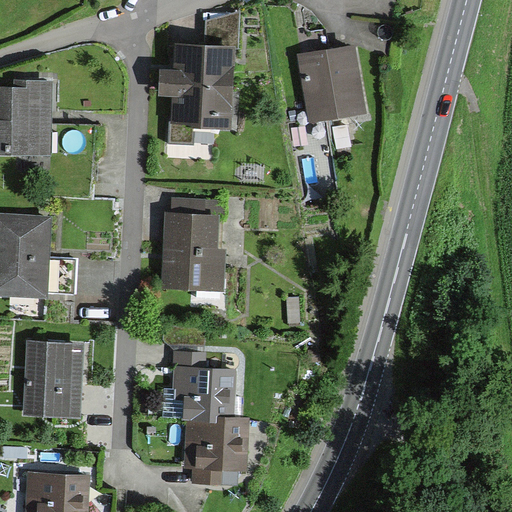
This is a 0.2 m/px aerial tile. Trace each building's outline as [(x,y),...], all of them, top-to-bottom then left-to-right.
[(361,113),(350,51),(304,60),(315,121),(361,113)] [(217,128),(219,53),(168,52),(167,77),(151,76),(150,96),(167,96),(166,127),(217,128)] [(40,91),(0,90),(0,150),(39,151),(40,91)] [(46,222),(0,221),(0,227),(0,289),(63,291),(64,261),(44,261),(46,222)] [(208,222),(166,221),(165,288),(215,288),(215,250),(207,249),(208,222)] [(75,352),(29,350),(26,415),(72,417),(75,352)] [(197,358),(170,356),(167,415),(181,416),(217,418),(219,374),(197,373),(197,358)] [(217,418),(181,416),(178,465),(184,466),(183,478),(210,479),(211,468),(226,469),(229,419),(217,418)] [(76,511),(77,478),(23,477),(22,511),(76,511)]
